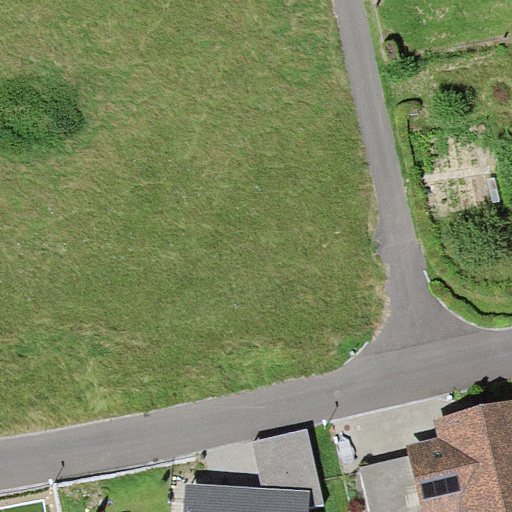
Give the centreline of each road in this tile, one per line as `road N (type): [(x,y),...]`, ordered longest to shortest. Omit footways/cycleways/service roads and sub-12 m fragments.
road 1 (residential): [(0,468),(511,359)]
road 2 (track): [(430,377),(331,0)]
